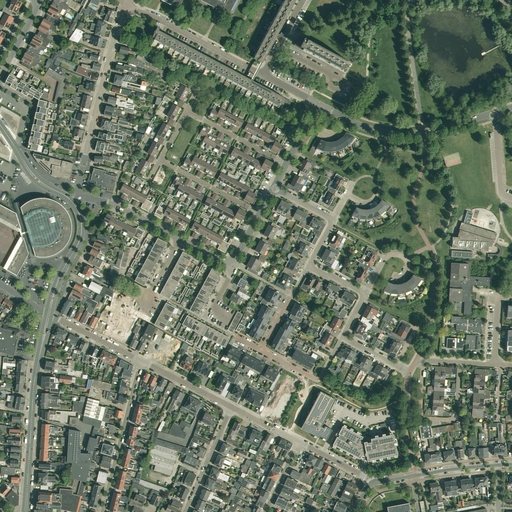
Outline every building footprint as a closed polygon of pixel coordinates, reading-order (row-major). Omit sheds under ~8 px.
[(16,0),(12,0),(11,3),(19,8),(22,3),(16,0)] [(236,0),(202,0),(229,14),(236,0)] [(285,0),(254,59),(262,63),(277,35),(281,38),(282,36),(283,36),(284,34),(281,32),(281,33),(279,32),(296,0),(285,0)] [(5,7),(3,9),(9,13),(11,10),(17,13),(19,8),(11,3),(7,2),(5,7)] [(64,6),(59,3),(58,6),(52,3),(51,5),(50,5),(49,7),(50,8),(57,13),(60,14),(63,9),(65,10),(66,9),(67,9),(68,8),(64,6)] [(88,7),(86,10),(84,13),(91,16),(94,10),(88,7)] [(102,10),(101,13),(113,17),(115,12),(109,9),(108,10),(103,7),(102,10)] [(56,15),(57,13),(50,8),(49,9),(48,9),(47,11),(48,12),(47,13),(52,16),(51,19),(56,22),(59,17),(56,15)] [(3,9),(2,12),(5,14),(3,19),(11,23),(14,18),(8,15),(9,13),(3,9)] [(101,13),(100,15),(106,17),(104,20),(111,23),(113,17),(101,13)] [(0,27),(1,28),(2,25),(8,29),(11,23),(3,19),(0,23),(0,27)] [(56,22),(51,19),(49,22),(44,19),(43,21),(42,21),(41,23),(41,24),(49,28),(55,32),(56,30),(56,29),(56,28),(56,27),(55,27),(55,26),(54,26),(56,22)] [(97,28),(105,30),(106,27),(107,27),(107,25),(106,24),(107,23),(99,21),(97,26),(94,26),(95,24),(92,23),(91,26),(95,27),(97,27),(97,28)] [(47,31),(49,28),(41,24),(40,25),(39,26),(39,27),(38,29),(44,32),(42,35),(50,39),(52,40),(53,37),(48,35),(49,33),(49,32),(47,31)] [(104,33),(105,30),(97,28),(97,27),(95,27),(91,26),(90,29),(96,31),(95,34),(104,36),(104,35),(105,33),(104,33)] [(154,26),(149,35),(155,38),(154,40),(279,107),(281,104),(283,105),(285,102),(286,99),(284,98),(284,97),(282,97),(161,32),(159,30),(160,29),(155,26),(154,26)] [(83,32),(76,28),(68,40),(77,43),(83,36),(82,35),(83,32)] [(50,39),(42,35),(41,38),(35,35),(34,37),(33,37),(32,39),(33,40),(32,40),(46,47),(50,39)] [(92,45),(93,45),(101,47),(103,39),(91,36),(90,40),(93,40),(92,45)] [(308,53),(345,73),(348,67),(350,62),(308,40),(308,39),(305,38),(305,39),(305,38),(303,42),(298,39),(299,45),(300,47),(303,49),(303,50),(306,52),(307,51),(308,52),(308,53)] [(45,49),(46,47),(32,40),(31,41),(30,42),(31,43),(30,45),(35,48),(34,51),(39,54),(41,50),(42,50),(43,50),(44,50),(45,49)] [(120,52),(120,53),(127,54),(128,53),(136,55),(136,52),(128,51),(129,48),(121,46),(120,52)] [(39,54),(34,51),(32,54),(27,51),(26,53),(25,53),(24,55),(24,56),(37,63),(38,61),(38,60),(39,60),(38,60),(38,59),(38,58),(37,58),(39,54)] [(99,56),(91,54),(92,52),(87,51),(86,54),(75,52),(75,54),(83,57),(85,58),(98,61),(98,59),(99,59),(99,57),(99,56)] [(36,65),(37,63),(24,56),(23,56),(22,58),(22,59),(21,61),(27,64),(25,67),(30,70),(32,66),(33,66),(34,66),(35,66),(36,66),(36,65)] [(155,59),(150,56),(147,62),(152,64),(155,59)] [(82,64),(81,67),(82,67),(84,68),(87,69),(87,70),(94,71),(94,69),(100,71),(101,65),(97,63),(94,63),(92,62),(92,64),(91,66),(82,64)] [(49,68),(62,76),(65,69),(53,63),(49,68)] [(173,75),(145,63),(144,66),(161,74),(162,74),(161,76),(172,80),(173,75)] [(124,66),(120,65),(117,64),(116,67),(115,67),(115,69),(116,70),(115,71),(123,72),(124,69),(135,72),(136,68),(130,66),(130,67),(124,65),(124,66)] [(82,67),(79,74),(86,77),(87,76),(90,77),(90,78),(97,80),(99,74),(94,72),(94,71),(87,70),(87,69),(84,68),(82,67)] [(15,78),(16,77),(10,74),(5,84),(10,87),(15,78)] [(115,77),(115,79),(120,80),(128,82),(129,82),(130,79),(132,80),(133,76),(124,74),(124,76),(120,75),(116,74),(116,75),(115,75),(115,77)] [(21,81),(15,78),(10,87),(16,90),(21,81)] [(114,81),(113,83),(114,83),(114,84),(120,85),(122,86),(125,87),(126,87),(127,85),(140,88),(141,85),(129,82),(128,82),(120,80),(115,79),(114,81)] [(21,93),(27,83),(21,80),(21,81),(16,90),(21,93)] [(85,92),(86,89),(92,91),(94,84),(88,82),(88,81),(84,80),(83,83),(87,84),(86,88),(79,87),(78,90),(85,92)] [(27,96),(32,86),(27,83),(21,93),(27,96)] [(175,89),(187,95),(190,89),(182,85),(179,89),(176,87),(175,89)] [(38,89),(32,86),(27,96),(32,99),(38,89)] [(121,88),(113,86),(112,92),(129,96),(130,91),(121,88)] [(39,100),(41,97),(44,91),(38,88),(38,89),(32,99),(34,97),(39,100)] [(184,101),(187,95),(175,89),(174,90),(178,92),(175,97),(184,101)] [(84,95),(85,92),(78,90),(77,93),(84,95),(83,98),(77,97),(76,99),(90,103),(91,96),(84,95)] [(120,98),(117,98),(109,96),(109,97),(108,97),(108,99),(108,102),(115,104),(118,105),(118,106),(120,106),(121,106),(122,102),(120,102),(119,102),(120,99),(120,98)] [(88,109),(90,103),(76,99),(75,102),(82,104),(81,107),(88,109)] [(50,102),(47,102),(39,100),(37,106),(48,108),(48,109),(49,109),(50,102)] [(180,108),(176,106),(173,104),(170,110),(177,114),(180,108)] [(217,115),(219,111),(215,109),(217,105),(215,104),(209,116),(215,119),(217,115)] [(122,111),(120,110),(117,110),(117,108),(114,107),(106,105),(105,108),(106,108),(105,110),(120,113),(122,114),(121,114),(122,111)] [(46,114),(48,109),(48,108),(37,106),(36,112),(46,115),(46,114)] [(223,118),(226,112),(220,109),(219,111),(217,115),(223,118)] [(174,120),(177,114),(170,110),(167,116),(174,120)] [(76,111),(76,114),(79,115),(77,120),(85,122),(87,115),(83,114),(83,113),(76,111)] [(47,115),(46,114),(46,115),(36,112),(35,118),(46,121),(47,115)] [(227,124),(232,115),(226,112),(223,118),(226,120),(224,123),(227,124)] [(234,125),(238,118),(232,115),(227,124),(230,126),(231,123),(234,125)] [(44,127),(46,121),(35,118),(33,124),(44,127)] [(70,125),(72,125),(71,129),(75,130),(74,136),(81,137),(83,130),(76,129),(77,125),(78,125),(79,122),(72,118),(70,125)] [(234,125),(237,126),(240,128),(244,121),(238,118),(234,125)] [(118,125),(115,124),(110,123),(111,121),(103,119),(103,120),(102,120),(102,121),(102,122),(102,124),(115,127),(117,127),(118,125)] [(170,126),(166,124),(164,123),(160,129),(170,133),(171,131),(168,129),(170,126)] [(250,133),(253,126),(247,123),(244,130),(250,133)] [(43,133),(44,127),(33,124),(32,131),(42,133),(43,133)] [(120,128),(117,127),(115,127),(102,124),(101,125),(101,126),(100,127),(101,128),(109,130),(114,132),(115,129),(120,130),(122,131),(126,132),(126,129),(123,129),(120,128)] [(207,133),(207,134),(209,129),(203,126),(199,134),(197,138),(199,139),(201,135),(205,137),(207,133)] [(254,139),(259,129),(253,126),(250,133),(253,135),(252,137),(254,139)] [(168,136),(170,133),(160,129),(157,135),(164,138),(166,135),(168,136)] [(261,139),(265,132),(259,129),(254,139),(257,140),(258,137),(261,139)] [(40,139),(42,133),(32,131),(30,137),(40,139)] [(117,134),(115,134),(108,132),(108,133),(103,132),(103,133),(99,132),(98,138),(106,140),(107,137),(113,139),(114,138),(116,139),(122,140),(123,136),(117,134)] [(267,142),(271,136),(265,132),(261,139),(267,142)] [(213,137),(207,134),(207,133),(205,137),(203,142),(207,144),(205,148),(207,148),(213,137)] [(343,137),(351,144),(356,138),(346,133),(343,137)] [(273,145),(275,141),(277,139),(271,136),(267,142),(273,145)] [(42,139),(40,139),(30,137),(29,143),(39,145),(40,146),(42,139)] [(219,140),(216,138),(213,137),(207,148),(208,149),(210,146),(214,148),(219,140)] [(345,149),(351,144),(343,137),(340,140),(345,149)] [(59,140),(59,144),(65,145),(64,148),(72,150),(72,149),(73,149),(73,148),(73,147),(74,143),(66,141),(66,142),(59,140)] [(225,143),(221,141),(219,140),(214,148),(219,150),(217,154),(218,155),(225,143)] [(323,153),(326,142),(321,140),(316,150),(323,153)] [(340,140),(335,142),(338,152),(345,149),(340,140)] [(110,144),(108,143),(98,141),(98,142),(97,142),(97,143),(97,144),(97,146),(114,150),(119,151),(120,149),(110,146),(110,144)] [(150,147),(157,151),(160,145),(154,141),(150,147)] [(273,145),(271,150),(278,154),(280,150),(282,152),(283,150),(281,148),(285,141),(283,141),(281,144),(275,141),(273,145)] [(37,151),(39,145),(29,143),(27,149),(37,151)] [(225,143),(218,155),(220,155),(222,152),(226,154),(231,146),(225,143)] [(154,157),(157,151),(150,147),(147,153),(154,157)] [(236,158),(240,151),(234,148),(230,155),(232,156),(231,158),(233,160),(235,157),(236,158)] [(246,154),(243,153),(240,151),(236,158),(238,159),(237,161),(239,163),(241,160),(242,161),(246,154)] [(50,174),(53,175),(56,175),(55,177),(70,180),(74,164),(33,153),(33,155),(38,163),(45,170),(50,174)] [(193,161),(192,161),(188,158),(190,155),(188,154),(182,166),(188,169),(190,165),(193,161)] [(252,157),(248,155),(246,154),(242,161),(248,164),(252,157)] [(196,168),(203,156),(201,155),(199,159),(195,156),(192,161),(193,161),(190,165),(196,168)] [(202,171),(207,163),(202,160),(204,157),(203,156),(196,168),(202,171)] [(257,160),(255,159),(252,157),(248,164),(250,165),(248,167),(251,169),(252,166),(254,167),(257,160)] [(317,163),(314,162),(307,158),(306,161),(304,160),(301,165),(308,168),(311,164),(316,166),(317,163)] [(135,163),(147,169),(150,163),(142,159),(140,163),(136,161),(135,163)] [(261,168),(267,171),(265,174),(266,175),(270,168),(272,169),(273,167),(271,166),(273,163),(266,159),(263,163),(261,168)] [(263,163),(260,162),(257,160),(254,167),(256,168),(254,171),(257,172),(258,169),(260,170),(261,168),(263,163)] [(208,174),(214,162),(213,162),(211,165),(207,163),(202,171),(208,174)] [(214,162),(208,174),(214,177),(218,169),(214,167),(216,163),(214,162)] [(144,175),(147,169),(135,163),(135,164),(138,166),(136,171),(144,175)] [(305,173),(308,168),(301,165),(298,170),(301,171),(299,173),(306,177),(313,181),(315,177),(308,173),(308,175),(305,173)] [(94,168),(91,180),(97,182),(99,170),(94,168)] [(99,170),(97,182),(96,184),(102,185),(105,174),(106,171),(99,170)] [(222,185),(227,176),(221,173),(217,179),(221,181),(219,184),(222,185)] [(302,185),(306,177),(299,173),(298,176),(296,175),(293,180),(302,185)] [(111,176),(105,174),(102,185),(102,187),(107,188),(108,188),(111,176)] [(332,181),(335,183),(342,186),(344,182),(342,180),(343,178),(336,174),(332,181)] [(108,188),(107,188),(107,190),(113,192),(117,177),(111,176),(108,188)] [(177,176),(170,187),(172,188),(174,185),(178,187),(179,187),(181,183),(183,179),(177,176)] [(229,185),(233,179),(227,176),(222,185),(224,186),(226,184),(229,185)] [(235,189),(238,182),(233,179),(229,185),(235,189)] [(304,185),(302,185),(293,180),(290,185),(293,186),(291,189),(298,192),(300,190),(301,190),(304,185)] [(241,192),(244,185),(238,182),(235,189),(241,192)] [(178,187),(177,190),(179,191),(177,193),(180,194),(181,192),(183,193),(187,186),(181,183),(179,187),(178,187)] [(339,191),(342,186),(335,183),(332,188),(330,186),(328,189),(335,193),(337,190),(339,191)] [(126,194),(129,187),(123,184),(120,191),(126,194)] [(249,191),(250,188),(244,185),(241,192),(246,195),(249,191)] [(189,196),(192,189),(187,186),(183,193),(184,194),(183,196),(186,198),(187,195),(189,196)] [(131,197),(135,190),(129,187),(126,194),(131,197)] [(195,199),(198,192),(192,189),(189,196),(195,199)] [(334,195),(335,193),(328,189),(327,192),(327,191),(324,196),(334,201),(336,197),(334,195)] [(137,200),(141,193),(135,190),(131,197),(137,200)] [(249,191),(246,195),(244,199),(251,203),(253,200),(255,201),(256,199),(254,198),(258,191),(256,190),(255,194),(249,191)] [(198,192),(195,199),(200,202),(204,195),(198,192)] [(145,199),(146,199),(147,197),(141,193),(137,200),(143,203),(145,199)] [(334,201),(324,196),(322,201),(319,200),(317,203),(320,205),(320,204),(327,208),(329,205),(331,206),(334,201)] [(210,207),(213,200),(208,197),(204,204),(206,205),(204,208),(207,209),(208,206),(210,207)] [(22,206),(21,207),(35,256),(37,257),(38,257),(40,257),(41,257),(42,257),(44,257),(46,257),(47,257),(49,256),(50,256),(51,256),(53,255),(54,255),(56,254),(57,253),(58,252),(60,251),(61,250),(62,249),(63,249),(64,247),(65,246),(66,245),(67,244),(68,243),(69,241),(69,240),(70,238),(70,237),(71,236),(71,235),(71,234),(71,232),(72,231),(72,230),(72,229),(72,228),(72,226),(72,225),(72,224),(72,223),(71,222),(71,221),(71,220),(71,219),(70,217),(70,216),(69,215),(69,214),(68,213),(68,212),(67,211),(66,210),(65,209),(65,208),(64,208),(63,207),(62,206),(62,205),(61,204),(60,204),(59,203),(58,202),(57,202),(56,201),(54,200),(53,200),(51,199),(50,199),(49,199),(48,198),(47,198),(45,198),(44,198),(42,198),(41,198),(40,198),(39,198),(37,198),(36,199),(35,199),(33,199),(33,200),(30,200),(29,201),(28,202),(27,202),(26,203),(24,204),(23,206),(22,206)] [(145,199),(143,203),(141,208),(148,211),(155,199),(153,198),(151,202),(146,199),(145,199)] [(216,210),(219,204),(213,200),(210,207),(212,208),(210,211),(213,212),(214,210),(216,210)] [(280,214),(286,203),(281,200),(278,206),(275,205),(272,210),(275,212),(277,213),(278,214),(280,214)] [(379,204),(387,212),(391,205),(382,200),(379,204)] [(166,210),(160,207),(162,203),(161,202),(154,215),(161,219),(164,214),(166,210)] [(288,219),(291,213),(288,211),(291,206),(286,203),(280,214),(281,216),(283,217),(285,217),(288,219)] [(0,261),(3,262),(1,265),(7,268),(6,270),(17,276),(29,254),(16,213),(0,204),(0,261)] [(221,213),(225,207),(219,204),(216,210),(221,213)] [(381,217),(387,212),(379,204),(375,207),(381,217)] [(170,217),(173,211),(167,207),(166,210),(164,214),(170,217)] [(227,217),(231,210),(225,207),(221,213),(223,214),(222,217),(224,218),(226,216),(227,217)] [(374,220),(381,217),(375,207),(371,209),(374,220)] [(234,217),(235,217),(240,220),(238,224),(240,225),(244,218),(246,219),(247,217),(245,216),(246,212),(239,208),(237,213),(234,217)] [(361,209),(356,208),(351,217),(359,220),(361,209)] [(298,220),(302,211),(297,209),(294,215),(291,213),(288,219),(291,220),(293,217),(298,220)] [(234,217),(237,213),(231,210),(227,217),(229,217),(228,220),(230,221),(232,219),(233,220),(235,217),(234,217)] [(175,220),(179,214),(173,211),(170,217),(175,220)] [(303,228),(307,222),(304,220),(307,214),(302,211),(298,220),(301,221),(298,225),(303,228)] [(452,237),(452,248),(463,248),(463,249),(466,250),(467,250),(467,248),(470,249),(473,250),(474,250),(474,249),(477,249),(477,250),(481,251),(481,249),(484,249),(484,250),(488,251),(488,246),(492,247),(493,243),(493,241),(495,241),(497,234),(469,225),(473,213),(472,213),(467,211),(465,215),(463,223),(461,222),(459,230),(460,230),(459,233),(458,237),(452,237)] [(109,224),(113,217),(107,214),(105,217),(104,218),(104,219),(103,220),(105,221),(104,224),(106,225),(108,223),(109,224)] [(181,224),(185,217),(179,214),(175,220),(181,224)] [(115,227),(119,220),(113,217),(109,224),(111,225),(110,227),(112,229),(114,226),(115,227)] [(185,217),(181,224),(187,227),(191,220),(185,217)] [(314,228),(318,220),(313,217),(310,223),(307,222),(303,228),(309,231),(311,227),(314,228)] [(120,229),(121,230),(125,223),(119,220),(115,227),(120,229)] [(320,220),(319,221),(318,220),(314,228),(312,231),(314,232),(314,233),(314,234),(315,235),(316,235),(315,236),(318,238),(323,230),(320,229),(323,223),(323,222),(322,221),(320,220)] [(197,232),(200,225),(195,222),(191,229),(197,232)] [(127,233),(130,226),(125,223),(121,230),(127,233)] [(203,235),(206,228),(200,225),(197,232),(203,235)] [(284,229),(276,225),(275,228),(269,225),(267,225),(266,227),(267,228),(266,230),(275,234),(277,229),(282,232),(284,229)] [(133,236),(136,229),(130,226),(127,233),(133,236)] [(136,229),(133,236),(138,239),(136,243),(138,244),(145,231),(137,227),(136,229)] [(208,238),(212,231),(206,228),(203,235),(208,238)] [(272,239),(275,234),(266,230),(264,235),(270,238),(268,241),(274,244),(275,241),(272,239)] [(213,244),(218,235),(212,231),(208,238),(212,240),(210,242),(213,244)] [(342,237),(343,233),(338,231),(337,234),(335,233),(332,238),(341,242),(343,237),(342,237)] [(110,236),(106,235),(98,234),(98,235),(97,235),(97,236),(97,237),(97,240),(104,241),(104,243),(108,243),(110,236)] [(222,240),(223,240),(224,238),(218,235),(213,244),(216,245),(217,243),(220,244),(222,240)] [(301,245),(299,247),(308,252),(310,247),(304,244),(306,241),(298,236),(296,239),(300,241),(299,243),(301,245)] [(164,248),(164,247),(166,245),(167,246),(168,244),(158,238),(156,243),(164,248)] [(338,247),(341,242),(332,238),(330,243),(332,244),(330,247),(334,249),(335,249),(337,246),(338,247)] [(222,240),(220,244),(218,249),(225,253),(232,240),(230,239),(228,243),(223,240),(222,240)] [(95,241),(93,247),(100,250),(101,247),(105,249),(106,245),(103,244),(95,241)] [(274,244),(268,241),(266,244),(260,241),(258,246),(266,250),(267,248),(271,249),(274,244)] [(166,248),(164,247),(164,248),(156,243),(153,247),(162,252),(163,249),(165,250),(166,248)] [(264,255),(266,250),(258,246),(255,250),(261,253),(259,257),(265,260),(267,256),(264,255)] [(163,252),(162,252),(153,247),(151,251),(160,256),(161,253),(162,254),(163,252)] [(305,257),(308,252),(299,247),(298,250),(294,248),(291,253),(292,254),(298,257),(299,254),(305,257)] [(92,248),(89,253),(97,257),(100,259),(102,256),(98,254),(99,252),(92,248)] [(114,248),(114,250),(119,252),(117,258),(122,260),(122,258),(123,255),(123,252),(124,251),(120,250),(114,248)] [(335,249),(334,249),(333,252),(327,249),(324,254),(332,258),(334,256),(337,257),(340,252),(335,249)] [(376,255),(377,252),(372,249),(371,252),(366,250),(363,254),(366,256),(375,260),(377,256),(376,255)] [(161,256),(160,256),(151,251),(149,255),(158,260),(159,258),(160,258),(161,256)] [(181,256),(189,261),(192,257),(183,252),(182,255),(181,254),(180,256),(181,256)] [(159,261),(158,260),(149,255),(146,254),(144,258),(147,260),(155,264),(157,262),(158,262),(159,261)] [(296,260),(298,257),(292,254),(289,259),(292,261),(291,263),(299,268),(300,266),(301,266),(302,264),(301,263),(302,263),(296,260)] [(331,261),(332,258),(324,254),(321,259),(327,262),(326,265),(331,268),(334,262),(331,261)] [(359,262),(364,265),(369,267),(370,264),(372,265),(375,260),(366,256),(363,254),(361,259),(359,257),(358,259),(356,258),(355,260),(359,262)] [(89,257),(87,260),(88,261),(88,262),(95,266),(97,262),(101,264),(102,262),(91,256),(90,257),(89,257)] [(187,265),(189,261),(181,256),(179,259),(178,258),(177,260),(178,261),(178,260),(187,265)] [(265,260),(259,257),(258,260),(252,257),(249,261),(258,266),(260,261),(263,263),(265,260)] [(108,261),(107,264),(114,267),(119,270),(120,267),(121,261),(122,260),(117,258),(115,265),(108,261)] [(157,265),(155,264),(147,260),(144,264),(153,268),(154,266),(156,267),(157,265)] [(185,269),(187,265),(178,260),(178,261),(177,263),(176,262),(175,264),(176,265),(185,269)] [(262,268),(258,266),(249,261),(247,266),(253,269),(251,272),(257,275),(259,271),(260,271),(262,268)] [(470,276),(471,261),(463,261),(462,263),(451,263),(449,301),(455,301),(455,303),(459,303),(460,302),(464,302),(464,315),(471,315),(473,285),(491,286),(492,278),(470,276)] [(369,267),(364,265),(359,262),(358,265),(358,266),(360,267),(358,272),(366,276),(369,272),(367,271),(369,267)] [(298,269),(299,268),(291,263),(290,266),(286,264),(283,269),(289,272),(291,269),(297,273),(297,272),(298,272),(299,270),(298,269)] [(154,269),(153,268),(144,264),(142,268),(151,273),(152,270),(153,271),(154,269)] [(86,265),(84,269),(96,276),(99,277),(101,275),(97,273),(96,273),(97,270),(94,269),(86,265)] [(183,274),(185,269),(176,265),(175,267),(174,267),(173,268),(174,269),(183,274)] [(117,280),(119,270),(114,267),(111,277),(117,280)] [(152,273),(151,273),(142,268),(140,272),(149,277),(150,274),(151,275),(152,273)] [(219,277),(220,275),(221,275),(222,273),(213,268),(210,272),(219,277)] [(84,269),(82,274),(83,274),(89,277),(93,279),(94,277),(95,278),(96,278),(95,279),(100,282),(102,279),(99,277),(96,276),(84,269)] [(180,278),(183,274),(174,269),(173,271),(172,271),(171,273),(172,273),(180,278)] [(287,276),(289,272),(283,269),(279,277),(282,279),(291,284),(293,279),(287,276)] [(150,277),(149,277),(140,272),(138,276),(146,281),(148,279),(149,279),(150,277)] [(220,277),(219,277),(210,272),(208,276),(217,281),(218,279),(219,279),(220,277)] [(364,281),(366,276),(358,272),(355,277),(357,278),(355,281),(360,283),(362,280),(364,281)] [(178,282),(180,278),(172,273),(170,276),(169,275),(168,277),(169,277),(178,282)] [(242,288),(240,291),(246,295),(248,291),(244,289),(246,285),(248,282),(250,278),(244,275),(242,279),(241,278),(237,285),(242,288)] [(410,279),(418,287),(423,280),(413,275),(410,279)] [(148,281),(146,281),(138,276),(135,281),(144,285),(145,283),(147,283),(148,281)] [(218,282),(217,281),(208,276),(206,281),(215,285),(216,283),(217,283),(218,282)] [(316,279),(310,276),(307,282),(304,280),(300,288),(306,291),(309,286),(311,288),(312,287),(316,279)] [(176,286),(178,282),(169,277),(168,280),(167,279),(166,281),(167,282),(167,281),(176,286)] [(288,288),(291,284),(282,279),(280,284),(277,282),(275,285),(281,288),(282,285),(288,288)] [(318,296),(320,292),(322,289),(319,288),(322,282),(316,279),(312,287),(314,289),(312,293),(318,296)] [(412,291),(418,287),(410,279),(407,282),(412,291)] [(113,293),(103,287),(92,281),(88,288),(105,296),(104,298),(111,301),(113,293)] [(174,290),(176,286),(167,281),(167,282),(166,284),(165,283),(164,285),(165,286),(174,290)] [(216,286),(215,285),(206,281),(203,285),(212,290),(212,289),(214,287),(215,288),(216,286)] [(405,295),(412,291),(407,282),(402,284),(405,295)] [(330,294),(334,285),(329,283),(326,288),(323,287),(322,289),(320,292),(323,294),(325,291),(330,294)] [(390,295),(393,284),(388,283),(383,292),(390,295)] [(76,284),(74,288),(78,291),(85,294),(90,297),(92,294),(87,292),(82,289),(83,287),(80,286),(76,284)] [(213,290),(212,289),(212,290),(203,285),(201,289),(210,294),(211,291),(212,292),(213,290)] [(336,300),(339,296),(339,295),(336,294),(339,288),(334,285),(330,294),(334,296),(333,299),(336,300)] [(171,294),(174,290),(165,286),(164,288),(163,288),(162,289),(163,290),(171,294)] [(275,289),(269,286),(265,293),(277,299),(279,294),(273,291),(275,289)] [(211,294),(210,294),(201,289),(199,293),(208,298),(209,295),(210,296),(211,294)] [(88,306),(95,309),(98,303),(86,296),(73,290),(69,297),(75,300),(75,299),(78,301),(88,306)] [(169,299),(171,294),(163,290),(161,292),(160,292),(159,294),(169,299)] [(246,295),(240,291),(238,295),(233,292),(229,299),(236,303),(240,296),(248,301),(250,297),(246,295)] [(346,301),(350,294),(345,291),(342,297),(339,296),(336,300),(335,302),(341,305),(343,300),(346,301)] [(209,298),(208,298),(199,293),(197,297),(206,302),(207,300),(208,300),(209,298)] [(277,299),(265,293),(261,301),(267,304),(268,301),(274,304),(277,299)] [(353,295),(352,295),(350,294),(346,301),(345,304),(348,305),(347,307),(347,308),(349,309),(355,297),(355,296),(353,295)] [(102,317),(98,326),(102,328),(104,325),(107,327),(105,331),(109,334),(111,330),(115,331),(114,334),(118,336),(120,333),(123,335),(122,338),(126,340),(131,332),(127,330),(128,326),(132,328),(137,320),(133,318),(135,314),(131,312),(134,306),(130,304),(132,300),(123,296),(121,300),(117,298),(115,302),(121,305),(118,311),(122,313),(120,316),(116,314),(112,322),(102,317)] [(72,306),(74,303),(75,300),(69,297),(67,300),(60,313),(66,316),(71,306),(72,306)] [(207,303),(206,302),(197,297),(194,302),(203,306),(205,304),(206,304),(207,303)] [(4,311),(10,301),(9,301),(9,300),(6,298),(2,305),(4,306),(2,310),(4,311)] [(74,309),(76,304),(78,301),(75,299),(75,300),(74,303),(67,315),(72,318),(76,310),(74,309)] [(10,310),(12,307),(15,303),(12,301),(11,302),(10,301),(4,311),(6,312),(8,309),(10,310)] [(204,307),(203,306),(194,302),(192,306),(201,310),(202,308),(203,309),(204,307)] [(164,307),(173,312),(175,308),(166,303),(165,306),(164,305),(163,307),(164,308),(164,307)] [(296,303),(293,308),(303,314),(306,309),(307,310),(308,307),(303,304),(302,306),(296,303)] [(259,309),(269,315),(271,310),(261,304),(259,309)] [(90,319),(95,309),(88,306),(80,321),(85,324),(88,318),(90,319)] [(202,311),(201,310),(192,306),(190,310),(199,315),(200,312),(201,313),(202,311)] [(368,306),(367,306),(366,306),(365,308),(366,308),(365,311),(373,315),(375,316),(377,313),(378,311),(380,308),(375,306),(373,309),(368,306)] [(170,316),(173,312),(164,307),(164,308),(163,310),(161,309),(160,311),(162,312),(170,316)] [(303,314),(293,308),(290,313),(301,319),(303,314)] [(263,317),(266,319),(269,315),(259,309),(260,310),(257,315),(258,316),(263,318),(263,317)] [(79,321),(83,312),(79,311),(75,319),(79,321)] [(375,316),(373,315),(365,311),(364,313),(363,313),(361,315),(362,316),(368,319),(366,322),(373,325),(375,320),(375,319),(376,317),(375,316)] [(94,328),(99,316),(101,314),(98,312),(96,318),(92,316),(88,325),(94,328)] [(168,321),(170,316),(162,312),(160,314),(159,314),(158,315),(159,316),(168,321)] [(337,318),(339,315),(334,312),(331,317),(334,319),(332,322),(340,326),(342,321),(337,318)] [(192,318),(189,317),(190,315),(188,314),(183,324),(187,327),(192,318)] [(166,325),(168,321),(159,316),(158,318),(157,318),(156,320),(157,320),(166,325)] [(268,320),(266,319),(263,317),(263,318),(258,316),(256,320),(265,325),(268,320)] [(474,320),(470,319),(461,319),(461,317),(451,316),(451,323),(456,323),(456,330),(474,331),(474,333),(480,333),(480,328),(481,328),(482,320),(476,320),(474,319),(474,320)] [(196,320),(193,319),(194,318),(192,317),(192,318),(187,327),(191,329),(196,320)] [(288,318),(285,323),(294,328),(296,323),(300,325),(301,322),(296,320),(295,322),(288,318)] [(200,322),(198,321),(198,320),(196,319),(196,320),(191,329),(195,331),(200,322)] [(164,329),(166,325),(157,320),(156,322),(155,322),(154,324),(164,329)] [(265,325),(256,320),(253,325),(252,324),(262,330),(265,325)] [(404,325),(406,323),(401,320),(397,328),(407,333),(410,328),(404,325)] [(204,325),(202,323),(202,322),(200,321),(200,322),(195,331),(199,333),(204,325)] [(337,331),(340,326),(332,322),(330,325),(327,323),(326,325),(325,324),(323,327),(325,328),(330,331),(332,328),(337,331)] [(373,325),(366,322),(365,324),(359,322),(356,327),(364,331),(366,328),(368,329),(369,329),(370,327),(374,330),(376,327),(373,325)] [(140,342),(136,349),(142,352),(146,344),(144,343),(146,339),(151,341),(157,328),(148,323),(141,336),(142,336),(139,341),(140,342)] [(208,327),(206,326),(207,324),(205,323),(204,325),(199,333),(204,336),(208,327)] [(294,328),(285,323),(283,328),(286,330),(290,332),(291,333),(294,328)] [(252,324),(250,329),(260,334),(262,330),(252,324)] [(0,352),(17,356),(17,353),(18,352),(16,351),(20,331),(7,328),(7,326),(5,325),(3,325),(2,328),(1,328),(1,327),(0,325),(0,352)] [(135,337),(136,334),(140,327),(136,325),(133,332),(134,333),(131,338),(132,339),(129,346),(135,348),(138,342),(137,341),(138,339),(137,338),(135,337)] [(213,329),(212,329),(210,328),(211,327),(209,326),(208,327),(204,336),(208,338),(213,329)] [(279,332),(288,337),(290,332),(286,330),(283,328),(281,327),(279,332)] [(325,328),(323,327),(320,333),(320,336),(331,342),(334,337),(329,334),(330,331),(325,328)] [(363,333),(364,331),(356,327),(354,332),(359,335),(358,338),(364,341),(367,336),(367,335),(365,334),(364,334),(363,333)] [(57,342),(63,330),(58,328),(55,335),(57,336),(54,342),(57,343),(57,342)] [(217,331),(214,330),(215,329),(213,328),(212,329),(213,329),(208,338),(212,340),(217,331)] [(406,336),(407,333),(397,328),(394,333),(390,331),(388,334),(392,335),(393,336),(397,338),(398,339),(399,336),(404,339),(405,338),(406,339),(407,336),(406,336)] [(257,339),(260,334),(250,329),(247,334),(257,339)] [(63,341),(65,337),(67,333),(63,330),(57,342),(59,344),(61,340),(63,341)] [(221,334),(219,332),(219,331),(217,330),(217,331),(212,340),(216,342),(221,334)] [(225,336),(223,335),(223,333),(221,332),(221,334),(216,342),(220,345),(225,336)] [(288,337),(279,332),(276,337),(285,342),(288,337)] [(67,351),(74,336),(70,334),(66,341),(68,342),(64,350),(67,351)] [(225,336),(220,345),(225,347),(230,338),(227,337),(227,336),(226,335),(225,336)] [(397,338),(393,336),(392,335),(389,341),(392,342),(390,345),(399,349),(401,344),(395,341),(397,338)] [(462,348),(462,342),(466,342),(466,336),(463,335),(463,339),(458,339),(458,340),(454,340),(455,339),(448,338),(447,348),(454,349),(454,347),(456,347),(456,348),(462,348)] [(469,344),(468,350),(478,350),(478,349),(480,349),(480,341),(479,341),(480,335),(475,335),(475,336),(466,335),(466,344),(469,344)] [(75,346),(76,343),(79,339),(74,336),(67,351),(68,351),(70,351),(73,344),(75,346)] [(328,347),(331,342),(320,336),(318,339),(316,339),(314,343),(322,347),(323,344),(328,347)] [(276,337),(274,341),(283,346),(285,342),(276,337)] [(84,352),(86,348),(88,344),(83,341),(78,350),(81,351),(80,355),(83,357),(83,361),(86,362),(87,355),(84,354),(85,353),(84,352)] [(284,347),(283,346),(274,341),(271,347),(281,352),(284,347)] [(189,345),(184,342),(181,348),(186,351),(189,345)] [(396,354),(399,349),(390,345),(387,343),(385,348),(383,351),(388,354),(390,351),(396,354)] [(95,357),(96,355),(98,350),(93,347),(89,354),(93,356),(90,362),(93,363),(91,366),(96,369),(98,359),(95,357)] [(226,357),(231,360),(236,349),(231,347),(228,353),(226,351),(223,357),(225,358),(226,357)] [(347,358),(351,350),(346,347),(344,350),(342,348),(337,357),(341,359),(342,356),(347,358)] [(241,352),(236,349),(231,360),(236,362),(235,363),(238,365),(241,359),(238,358),(241,352)] [(296,349),(291,358),(296,360),(302,350),(301,351),(296,349)] [(296,360),(301,363),(307,353),(302,350),(296,360)] [(354,364),(357,358),(354,356),(356,353),(351,350),(347,358),(345,361),(350,364),(351,362),(354,364)] [(103,363),(108,353),(103,351),(100,358),(102,359),(99,365),(98,368),(100,369),(102,365),(103,363)] [(159,351),(155,359),(158,360),(158,361),(160,362),(164,353),(159,351)] [(106,367),(112,355),(108,353),(103,363),(105,364),(104,366),(106,367)] [(164,353),(160,362),(160,361),(163,363),(164,364),(169,356),(164,353)] [(307,353),(301,363),(306,365),(311,356),(306,354),(307,353)] [(245,367),(250,357),(245,354),(240,363),(245,366),(245,367)] [(115,362),(117,358),(112,355),(106,367),(104,374),(106,375),(108,369),(111,364),(113,365),(115,362)] [(169,356),(164,364),(166,365),(169,366),(173,358),(169,356)] [(184,356),(180,364),(180,365),(182,366),(182,367),(186,370),(187,369),(189,370),(194,361),(191,359),(191,358),(188,356),(187,357),(184,356)] [(311,356),(306,365),(311,368),(316,359),(311,356)] [(362,368),(367,359),(361,356),(360,359),(357,358),(354,364),(353,365),(356,367),(361,369),(362,368)] [(250,357),(245,367),(250,369),(255,359),(250,357)] [(250,369),(254,372),(260,362),(255,359),(250,369)] [(370,372),(373,366),(370,365),(372,361),(367,359),(362,367),(367,370),(366,372),(369,374),(370,372)] [(47,360),(46,365),(59,367),(64,368),(65,369),(65,366),(64,365),(54,364),(55,362),(52,361),(47,360)] [(132,370),(133,366),(132,366),(132,365),(130,364),(121,360),(119,367),(127,369),(126,372),(131,373),(131,372),(132,372),(132,370)] [(203,362),(203,363),(200,362),(199,364),(198,364),(196,368),(195,368),(193,371),(198,373),(198,372),(208,377),(211,370),(205,368),(207,365),(204,364),(204,363),(203,362)] [(265,365),(260,362),(254,372),(259,375),(265,365)] [(376,379),(383,367),(377,364),(375,368),(373,366),(368,375),(376,379)] [(127,369),(119,367),(117,366),(115,372),(121,374),(122,376),(122,378),(130,380),(132,374),(131,373),(126,372),(127,369)] [(440,379),(440,367),(429,366),(428,370),(432,372),(434,372),(434,379),(440,379)] [(268,381),(274,369),(269,367),(265,373),(263,371),(260,377),(268,381)] [(337,376),(341,369),(337,367),(335,371),(329,368),(327,371),(337,376)] [(385,381),(389,375),(386,373),(388,370),(383,367),(378,375),(383,378),(383,379),(385,381)] [(451,374),(451,371),(452,368),(440,367),(440,379),(445,379),(445,373),(451,374)] [(279,372),(274,369),(268,381),(272,383),(279,372)] [(479,382),(480,369),(468,369),(468,372),(472,374),(474,374),(474,381),(479,382)] [(479,382),(484,382),(485,375),(487,375),(491,373),(491,370),(480,369),(479,382)] [(148,385),(146,384),(150,375),(145,373),(142,380),(144,381),(142,386),(144,387),(143,390),(147,391),(148,385)] [(238,374),(236,379),(241,382),(244,377),(238,374)] [(219,379),(218,378),(216,382),(217,382),(215,386),(218,388),(217,388),(221,390),(221,389),(222,390),(223,388),(226,383),(227,381),(229,382),(232,377),(228,375),(226,378),(221,376),(221,375),(219,379)] [(156,382),(155,382),(157,379),(152,376),(149,380),(148,383),(152,385),(150,389),(151,389),(153,390),(156,382)] [(289,377),(286,383),(294,388),(297,382),(289,377)] [(163,388),(165,385),(167,381),(166,380),(165,380),(162,378),(161,378),(159,382),(158,384),(156,389),(155,390),(157,391),(158,389),(162,391),(163,388)] [(439,391),(440,379),(434,379),(434,386),(431,386),(427,387),(427,390),(439,391)] [(444,386),(445,379),(440,379),(439,391),(450,392),(450,388),(447,387),(444,386)] [(110,392),(112,384),(93,380),(92,383),(91,388),(89,397),(88,398),(97,400),(100,389),(109,391),(110,392)] [(128,383),(125,382),(125,381),(122,380),(122,381),(120,380),(118,386),(128,388),(128,385),(128,383)] [(479,394),(479,382),(474,381),(473,388),(471,388),(467,390),(467,393),(479,394)] [(169,382),(166,386),(163,393),(162,396),(159,402),(162,403),(165,397),(166,395),(165,394),(167,390),(171,392),(172,389),(174,385),(174,384),(170,382),(169,382)] [(484,389),(484,382),(479,382),(479,394),(490,394),(490,391),(486,389),(484,389)] [(286,383),(283,389),(291,394),(294,388),(286,383)] [(252,403),(258,393),(251,390),(252,387),(249,385),(244,395),(247,397),(246,399),(250,402),(252,403)] [(232,394),(235,395),(235,396),(238,398),(238,397),(239,397),(243,390),(236,386),(232,394)] [(176,400),(180,392),(175,389),(173,394),(171,397),(174,398),(172,401),(168,411),(170,412),(176,400)] [(283,389),(280,395),(288,400),(291,394),(283,389)] [(438,403),(439,391),(427,390),(427,394),(431,396),(433,396),(433,403),(438,403)] [(114,393),(110,392),(109,391),(107,399),(111,400),(112,395),(115,396),(116,393),(114,393)] [(320,391),(301,428),(320,438),(320,437),(327,440),(332,430),(325,426),(322,425),(336,399),(320,391)] [(379,393),(375,391),(371,398),(376,400),(377,397),(379,393)] [(450,395),(450,392),(439,391),(438,403),(443,403),(444,396),(446,396),(450,395)] [(181,402),(183,399),(185,394),(180,392),(176,400),(178,401),(176,405),(179,406),(181,402)] [(126,397),(124,397),(123,396),(123,395),(116,393),(115,396),(114,398),(118,399),(118,401),(125,403),(126,399),(125,399),(126,397)] [(258,393),(252,403),(255,404),(260,406),(261,404),(264,405),(269,395),(266,394),(264,397),(258,393)] [(478,405),(479,394),(467,393),(467,396),(470,398),(473,398),(472,405),(478,405)] [(490,397),(490,394),(479,394),(478,405),(483,406),(483,399),(486,399),(490,397)] [(26,398),(21,397),(12,395),(11,401),(24,404),(25,402),(26,398)] [(280,395),(277,401),(285,405),(288,400),(280,395)] [(190,411),(195,400),(194,399),(194,398),(191,396),(190,397),(187,402),(184,401),(180,409),(183,410),(184,408),(190,411)] [(99,401),(97,400),(88,398),(87,402),(84,415),(82,422),(94,426),(92,436),(92,437),(90,437),(86,454),(81,454),(81,445),(80,445),(80,431),(69,429),(69,437),(68,443),(68,450),(67,456),(67,462),(72,463),(69,478),(74,479),(81,480),(86,482),(88,474),(89,471),(91,464),(90,464),(101,420),(102,420),(105,407),(98,405),(99,401)] [(195,400),(190,411),(193,413),(192,415),(195,416),(197,412),(196,412),(201,403),(201,402),(201,401),(198,400),(197,401),(195,400)] [(24,406),(24,404),(11,401),(16,402),(16,404),(8,403),(8,407),(15,409),(23,410),(24,406)] [(87,402),(83,401),(79,401),(78,406),(78,412),(77,415),(84,415),(87,402)] [(277,401),(274,407),(282,411),(285,405),(277,401)] [(143,405),(140,404),(136,403),(134,408),(147,411),(150,412),(151,408),(143,406),(143,405)] [(437,415),(438,403),(433,403),(432,410),(430,410),(426,411),(426,415),(437,415)] [(443,410),(443,403),(438,403),(437,415),(449,416),(449,412),(445,411),(443,410)] [(477,418),(478,405),(472,405),(472,412),(470,412),(466,414),(466,417),(477,418)] [(483,413),(483,406),(478,405),(477,418),(488,418),(489,415),(485,413),(483,413)] [(115,412),(113,411),(113,410),(108,409),(109,408),(107,407),(103,421),(108,422),(110,414),(113,415),(113,414),(114,414),(114,416),(122,418),(123,411),(115,410),(115,412)] [(274,407),(271,413),(279,417),(282,411),(274,407)] [(42,419),(47,419),(49,419),(49,415),(50,415),(50,414),(55,414),(55,411),(49,410),(49,412),(43,411),(42,415),(42,417),(42,418),(42,419)] [(17,416),(17,415),(17,414),(9,412),(9,417),(13,417),(12,422),(20,423),(20,422),(22,421),(22,420),(21,419),(21,416),(17,416)] [(140,416),(141,414),(133,412),(132,417),(147,421),(148,418),(140,416)] [(205,413),(203,418),(200,417),(198,422),(200,423),(202,421),(211,425),(213,427),(215,422),(213,421),(214,417),(205,413)] [(161,422),(157,430),(161,431),(166,422),(162,420),(161,422)] [(177,429),(177,430),(180,424),(182,425),(184,421),(181,420),(179,427),(173,424),(171,427),(174,428),(177,429)] [(114,425),(102,422),(101,425),(105,426),(105,427),(110,428),(109,431),(110,431),(109,434),(113,435),(113,432),(116,433),(117,429),(116,429),(117,427),(114,426),(114,425)] [(245,436),(248,429),(240,426),(241,424),(240,424),(241,423),(238,422),(238,423),(235,422),(233,428),(232,427),(229,434),(232,436),(233,434),(236,435),(238,432),(245,436)] [(430,424),(419,426),(419,427),(420,428),(421,439),(429,438),(432,437),(432,434),(431,428),(431,427),(430,424)] [(21,429),(16,429),(13,429),(14,427),(2,425),(1,431),(10,431),(9,434),(21,435),(21,429)] [(138,427),(135,427),(130,425),(129,430),(145,434),(145,431),(140,430),(139,431),(137,430),(138,427)] [(337,437),(333,445),(356,457),(360,459),(362,455),(364,456),(366,456),(367,461),(368,461),(375,459),(376,459),(398,455),(396,446),(398,445),(396,438),(394,439),(393,434),(378,437),(370,439),(371,440),(371,442),(367,443),(367,441),(364,442),(364,443),(361,441),(362,438),(363,437),(356,433),(342,426),(340,430),(338,429),(335,436),(337,437)] [(253,442),(257,432),(253,430),(252,432),(250,431),(245,442),(248,443),(249,440),(253,442)] [(262,433),(257,432),(253,442),(257,443),(256,446),(258,447),(263,437),(262,437),(261,436),(262,433)] [(261,445),(259,449),(262,450),(264,446),(266,442),(269,443),(270,440),(273,436),(267,433),(265,437),(261,445)] [(135,439),(135,437),(128,435),(126,440),(142,443),(143,441),(135,439)] [(12,444),(12,443),(20,443),(20,438),(0,436),(0,441),(6,441),(5,444),(12,444)] [(105,438),(104,437),(98,436),(97,438),(94,451),(97,452),(98,448),(101,449),(100,453),(112,456),(115,446),(104,443),(105,438)] [(200,436),(198,440),(206,443),(209,445),(211,441),(207,439),(200,436)] [(475,436),(470,437),(471,447),(472,448),(468,449),(468,457),(469,457),(470,457),(471,457),(472,456),(475,456),(474,450),(475,449),(475,447),(476,447),(475,436)] [(433,444),(432,437),(429,438),(431,446),(427,447),(428,454),(424,454),(426,463),(436,461),(433,444)] [(189,446),(204,453),(206,449),(201,446),(201,445),(196,443),(197,440),(192,438),(189,446)] [(240,443),(227,438),(226,442),(238,447),(240,443)] [(283,449),(287,441),(282,438),(278,446),(276,450),(279,451),(281,447),(283,449)] [(501,441),(501,438),(498,438),(495,438),(496,442),(492,442),(492,455),(493,455),(493,456),(496,455),(496,454),(499,454),(498,441),(501,441)] [(289,451),(290,449),(293,444),(287,441),(283,449),(286,450),(283,456),(286,457),(289,451)] [(464,453),(463,449),(465,449),(464,441),(461,441),(461,446),(460,446),(460,450),(457,450),(458,458),(459,458),(461,458),(461,457),(464,457),(463,453),(464,453)] [(152,443),(149,452),(175,460),(178,451),(152,443)] [(230,446),(228,445),(223,443),(223,444),(222,444),(221,446),(222,446),(221,448),(233,453),(235,454),(236,452),(232,450),(233,447),(230,446)] [(132,451),(132,449),(135,450),(140,451),(141,448),(134,446),(134,447),(129,446),(129,449),(124,448),(123,452),(132,454),(136,456),(137,452),(132,451)] [(188,448),(185,454),(187,455),(192,457),(195,452),(197,453),(196,455),(201,457),(202,458),(204,453),(189,446),(188,448)] [(96,455),(97,452),(94,451),(92,458),(97,459),(110,463),(112,457),(103,455),(103,457),(96,455)] [(149,452),(146,462),(155,465),(158,466),(161,467),(164,467),(167,468),(169,469),(172,470),(175,460),(149,452)] [(224,460),(225,457),(218,454),(218,455),(217,456),(217,457),(217,458),(216,460),(230,466),(231,463),(224,460)] [(187,455),(183,463),(196,469),(199,460),(194,458),(192,457),(187,455)] [(317,459),(313,457),(313,456),(311,455),(310,455),(306,462),(313,465),(317,459)] [(18,460),(14,460),(14,459),(10,459),(10,458),(6,457),(5,460),(9,461),(9,462),(10,462),(10,466),(18,466),(19,465),(19,463),(18,463),(18,460)] [(109,469),(110,463),(97,459),(96,462),(101,463),(100,467),(109,469)] [(323,465),(322,465),(324,461),(318,459),(312,470),(309,474),(305,483),(308,484),(314,474),(315,475),(316,473),(318,474),(323,465)] [(229,468),(230,466),(216,460),(215,462),(214,463),(214,464),(214,465),(221,468),(222,465),(229,468)] [(282,467),(275,464),(275,463),(269,460),(268,463),(270,464),(269,465),(273,467),(272,469),(279,473),(282,467)] [(250,467),(245,465),(243,464),(240,470),(241,471),(247,473),(250,467)] [(327,474),(329,471),(331,467),(326,464),(322,472),(326,474),(323,478),(326,479),(328,474),(327,474)] [(15,468),(10,467),(1,467),(1,473),(0,474),(0,478),(1,477),(2,476),(3,476),(5,474),(8,474),(15,475),(15,468)] [(220,470),(218,469),(213,467),(213,468),(212,468),(212,470),(211,471),(228,479),(229,476),(219,472),(220,470)] [(274,472),(268,469),(268,468),(266,467),(264,470),(266,471),(270,473),(268,476),(271,478),(276,480),(278,474),(274,472)] [(334,477),(337,470),(332,467),(325,481),(328,482),(331,475),(334,477)] [(108,472),(103,471),(100,470),(99,474),(89,471),(88,474),(91,474),(106,478),(108,472)] [(192,473),(186,470),(185,473),(183,476),(186,477),(194,481),(196,475),(192,473)] [(301,474),(297,472),(292,470),(290,475),(294,478),(298,480),(300,481),(305,483),(309,474),(305,473),(302,471),(301,474)] [(227,481),(228,479),(211,471),(210,473),(209,474),(209,475),(209,476),(214,478),(217,479),(217,477),(227,481)] [(244,479),(246,474),(247,473),(241,471),(238,477),(240,477),(244,479)] [(105,484),(106,478),(91,474),(91,476),(98,478),(97,482),(105,484)] [(275,481),(267,477),(264,475),(261,481),(262,481),(265,483),(273,486),(275,481)] [(191,487),(194,481),(186,477),(185,481),(182,479),(181,482),(184,483),(184,484),(191,487)] [(216,480),(213,479),(209,477),(208,478),(207,479),(207,480),(207,482),(219,487),(221,488),(222,486),(215,483),(216,480)] [(296,484),(297,481),(288,477),(286,481),(301,488),(304,490),(306,491),(307,488),(303,486),(302,486),(296,484)] [(334,497),(342,481),(336,478),(329,489),(327,494),(334,497)] [(38,481),(38,484),(38,485),(41,485),(41,489),(48,490),(48,485),(51,485),(51,482),(57,483),(58,482),(58,480),(57,480),(39,479),(39,481),(38,481)] [(123,484),(124,481),(120,480),(116,479),(115,484),(120,485),(131,487),(131,485),(127,484),(126,485),(123,484)] [(476,500),(475,491),(475,487),(472,488),(471,479),(469,479),(466,479),(467,488),(470,488),(470,491),(472,491),(473,500),(476,500)] [(273,486),(265,483),(262,481),(260,486),(270,491),(273,486)] [(286,481),(284,486),(293,490),(294,488),(303,492),(304,490),(301,488),(286,481)] [(354,491),(357,485),(348,481),(346,485),(342,483),(341,485),(345,487),(346,487),(354,491)] [(455,481),(450,482),(451,490),(452,496),(460,495),(459,492),(459,489),(456,489),(455,481)] [(178,490),(187,494),(189,489),(180,486),(180,484),(178,483),(177,486),(179,487),(178,490)] [(437,501),(441,500),(439,488),(438,489),(437,483),(430,484),(431,491),(436,490),(437,501)] [(5,495),(8,492),(10,490),(11,488),(13,486),(10,484),(7,487),(6,486),(0,492),(5,495)] [(293,491),(288,489),(283,487),(281,491),(296,498),(297,496),(292,494),(293,491)] [(351,497),(354,491),(346,487),(345,487),(344,491),(339,489),(338,491),(343,493),(351,497)] [(101,492),(91,489),(88,488),(87,491),(93,492),(92,495),(100,497),(101,492)] [(210,492),(210,491),(203,488),(203,489),(202,489),(202,490),(202,491),(202,492),(214,498),(221,501),(222,499),(212,495),(213,493),(210,492)] [(233,501),(236,496),(239,490),(235,488),(233,494),(232,493),(229,499),(233,501)] [(38,498),(37,501),(61,504),(60,509),(66,511),(71,511),(78,511),(81,501),(82,498),(82,496),(77,495),(73,494),(73,490),(60,489),(59,494),(38,492),(38,496),(38,498)] [(269,493),(265,491),(262,489),(261,492),(256,490),(255,492),(267,498),(269,493)] [(13,490),(6,497),(10,500),(16,493),(13,490)] [(184,499),(187,494),(178,490),(176,496),(178,497),(184,499)] [(295,500),(296,498),(281,491),(279,495),(289,500),(290,498),(295,500)] [(121,494),(118,493),(113,492),(112,496),(127,500),(128,497),(124,496),(123,497),(120,496),(121,494)] [(151,495),(149,499),(152,500),(151,503),(156,506),(159,500),(162,501),(165,494),(162,493),(161,494),(156,492),(154,496),(151,495)] [(214,498),(202,492),(200,495),(200,496),(199,497),(199,498),(204,500),(206,501),(207,498),(212,501),(212,502),(219,505),(221,501),(214,498)] [(265,503),(267,498),(255,492),(254,495),(258,497),(257,499),(257,500),(265,503)] [(10,500),(9,501),(10,502),(10,501),(15,506),(19,504),(19,501),(19,496),(16,493),(10,500)] [(348,503),(351,497),(343,493),(341,497),(336,494),(336,496),(348,503)] [(146,500),(145,499),(145,498),(136,494),(136,495),(134,494),(132,499),(128,497),(128,500),(130,501),(130,502),(136,504),(136,503),(137,503),(138,502),(143,504),(143,503),(144,503),(145,503),(146,500)] [(178,509),(180,510),(182,504),(176,502),(177,499),(174,497),(171,496),(169,501),(172,502),(171,506),(178,509)] [(288,501),(283,499),(279,496),(277,501),(295,510),(296,508),(287,503),(288,501)] [(257,500),(257,499),(253,497),(252,500),(256,502),(255,505),(262,508),(265,503),(257,500)] [(88,500),(84,499),(82,498),(81,501),(90,503),(89,505),(97,507),(98,502),(88,500)] [(337,503),(332,501),(327,498),(326,500),(327,501),(345,509),(347,505),(338,501),(337,503)] [(205,504),(206,502),(199,499),(197,503),(209,508),(210,509),(212,510),(213,508),(205,504)] [(311,505),(315,507),(320,510),(321,507),(316,504),(317,502),(313,500),(311,505)] [(118,506),(118,503),(111,501),(110,506),(125,509),(126,508),(121,506),(120,507),(118,506)] [(294,511),(295,510),(277,501),(274,505),(284,510),(287,511),(288,509),(294,511)] [(338,511),(343,511),(345,509),(327,501),(326,503),(335,507),(333,509),(338,511)] [(137,505),(136,504),(130,502),(129,505),(134,507),(131,511),(142,511),(143,511),(136,508),(137,505)] [(209,511),(210,509),(209,508),(197,503),(195,508),(203,511),(207,511),(208,511),(209,511)] [(235,509),(237,505),(232,503),(231,506),(229,510),(232,511),(234,511),(236,510),(235,509)] [(410,511),(410,509),(409,503),(387,507),(388,511),(410,511)]
